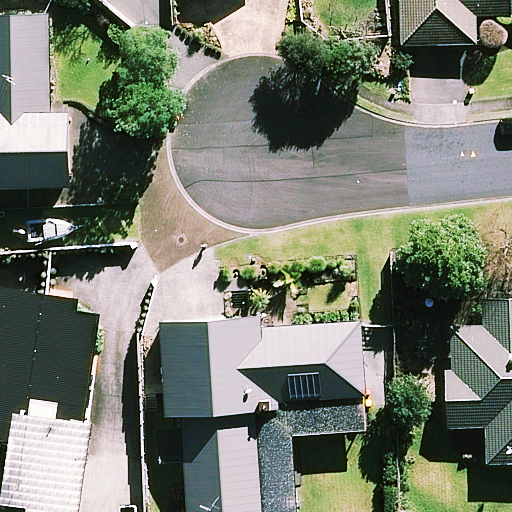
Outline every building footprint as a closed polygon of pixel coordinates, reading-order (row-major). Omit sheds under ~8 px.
[(479,16),(511,14),(511,0),(400,0),(402,46),(480,42),(479,16)] [(55,109),(54,13),(0,13),(0,184),(78,184),(77,108),(55,109)] [(511,297),(489,298),(489,326),(454,326),(455,425),(490,425),(491,462),(511,461),(511,297)] [(262,327),(261,316),(166,322),(171,413),(186,412),(192,511),(299,511),(295,433),(371,428),(364,321),(262,327)] [(31,318),(0,333),(0,440),(17,443),(11,498),(35,500),(34,511),(86,511),(96,418),(85,417),(89,369),(59,337),(59,321),(31,318)]
